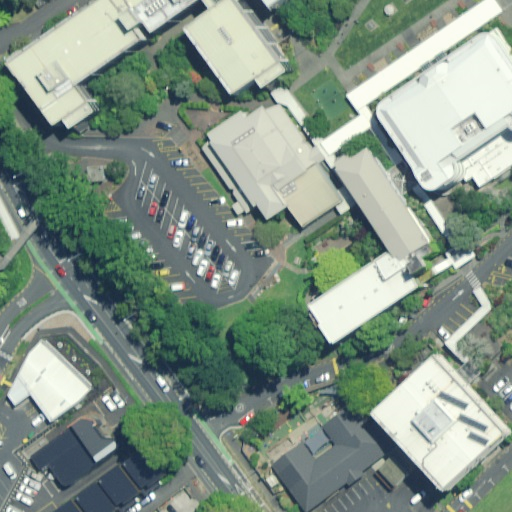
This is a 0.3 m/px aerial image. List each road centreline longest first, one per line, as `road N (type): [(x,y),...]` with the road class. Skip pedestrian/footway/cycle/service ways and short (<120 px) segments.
road 1 (secondary): [(246,511),(73,277)]
road 2 (secondary): [(73,277),(0,158)]
